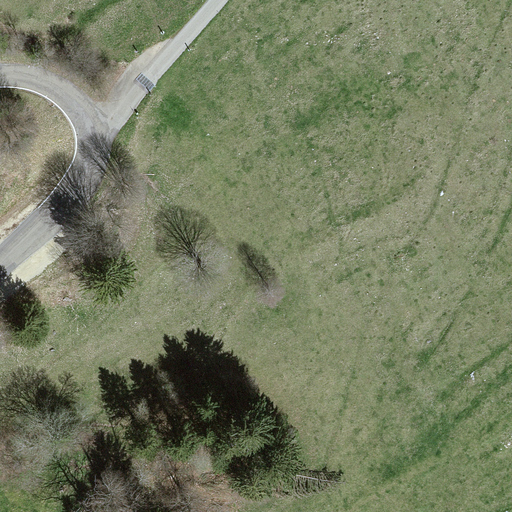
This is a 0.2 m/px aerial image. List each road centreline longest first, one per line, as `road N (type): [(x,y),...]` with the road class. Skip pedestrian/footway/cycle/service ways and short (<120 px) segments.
road 1 (tertiary): [(0,272),(86,181),(92,155),(87,119),(67,93),(36,76),(0,72)]
road 2 (track): [(238,0),(121,126),(92,134)]
